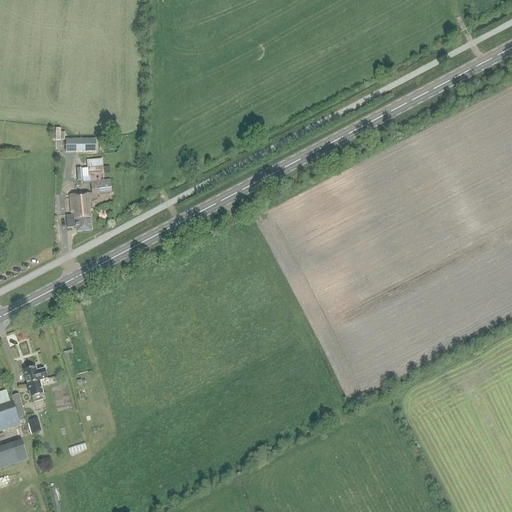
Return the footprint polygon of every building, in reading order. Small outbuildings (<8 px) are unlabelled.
[(96,140),(66,140),(66,152),(96,152),(96,140)] [(76,228),(76,232),(92,231),(90,219),(93,219),(91,199),(98,198),(97,194),(112,192),(111,180),(103,181),(102,174),(103,174),(103,167),(87,169),(88,183),(91,182),(92,194),(91,194),(70,196),(72,215),(66,216),(67,229),(76,228)] [(36,372),(35,368),(23,371),(27,386),(26,386),(28,392),(30,392),(31,397),(33,397),(34,399),(43,396),(38,382),(39,382),(39,381),(47,379),(44,369),(36,372)] [(18,394),(12,396),(13,401),(18,417),(19,419),(25,417),(19,399),(18,394)] [(12,401),(0,404),(0,431),(20,425),(17,417),(12,401)] [(31,434),(41,431),(37,418),(33,420),(32,417),(28,419),(29,421),(27,421),(31,434)] [(20,440),(0,446),(0,468),(26,461),(20,440)]
